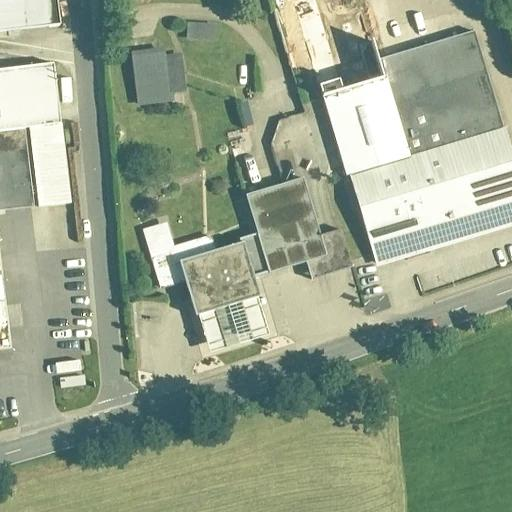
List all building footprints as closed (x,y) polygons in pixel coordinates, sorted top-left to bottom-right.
[(65,118),(57,119),(52,69),(0,73),(0,31),(56,25),(52,0),(0,0),(0,349),(5,349),(0,296),(0,130),(29,128),(39,254),(76,251),(65,118)] [(472,36),(426,50),(413,4),(371,17),(385,63),(367,69),(373,88),(326,102),(375,269),(511,228),(511,173),(482,72),(483,72),(472,36)] [(178,24),(178,47),(214,46),(213,24),(178,24)] [(130,61),(131,92),(182,90),(180,58),(130,61)] [(205,259),(171,268),(185,319),(191,318),(250,301),(236,251),(256,246),(264,276),(303,267),(307,283),(349,273),(339,234),(316,240),(301,183),(244,198),(234,149),(249,147),(237,95),(191,105),(202,168),(205,259)] [(191,318),(203,360),(262,344),(250,301),(191,318)]
